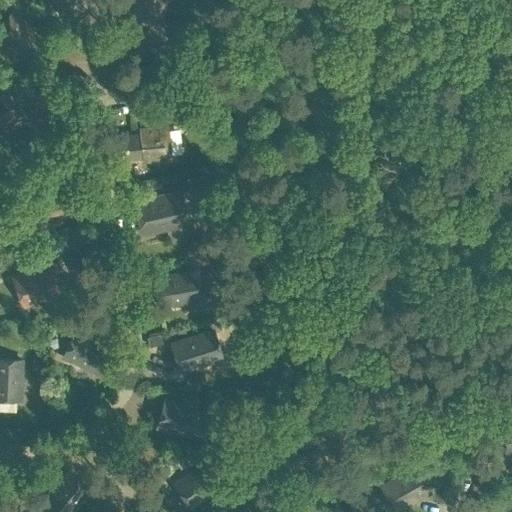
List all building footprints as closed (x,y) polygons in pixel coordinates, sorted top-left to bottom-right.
[(82,9),(79,0),(51,0),(51,1),(53,0),(55,0),(60,16),(82,9)] [(165,7),(168,0),(133,0),(133,1),(137,3),(131,15),(151,25),(161,5),(165,7)] [(180,0),(178,0),(173,10),(181,14),(187,4),(180,0)] [(28,59),(41,40),(23,27),(26,24),(11,13),(0,28),(0,43),(12,52),(14,49),(28,59)] [(16,113),(6,93),(0,95),(0,124),(11,120),(14,126),(25,120),(20,111),(16,113)] [(163,113),(175,111),(174,102),(161,104),(163,113)] [(69,135),(70,121),(60,120),(59,134),(69,135)] [(170,158),(167,127),(149,129),(149,133),(123,136),(126,158),(143,157),(143,161),(170,158)] [(185,177),(187,187),(202,184),(199,174),(185,177)] [(39,230),(75,212),(62,187),(27,205),(39,230)] [(133,199),(141,234),(188,223),(181,188),(133,199)] [(199,254),(201,263),(214,261),(212,252),(199,254)] [(23,305),(60,291),(50,264),(13,279),(23,305)] [(197,271),(154,278),(153,278),(158,306),(202,299),(197,271)] [(168,340),(178,372),(223,358),(213,326),(168,340)] [(99,372),(111,347),(74,331),(63,356),(99,372)] [(148,337),(150,346),(164,342),(162,333),(148,337)] [(0,398),(19,399),(21,359),(0,358),(0,398)] [(154,427),(199,440),(208,409),(163,396),(154,427)] [(88,443),(97,465),(110,460),(101,438),(88,443)] [(221,480),(205,457),(173,480),(189,503),(221,480)] [(394,510),(429,491),(415,467),(381,486),(394,510)] [(53,473),(16,502),(24,511),(54,511),(73,498),(53,473)]
